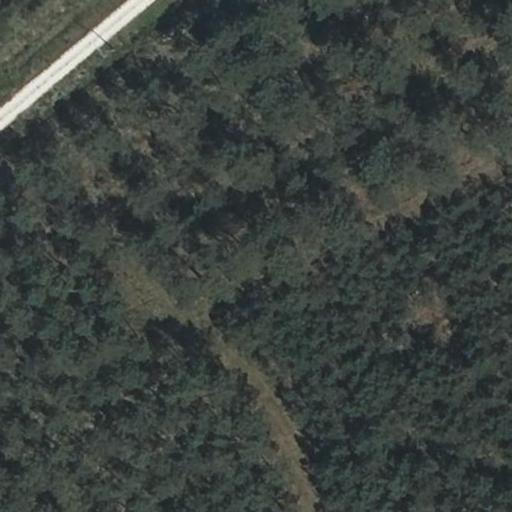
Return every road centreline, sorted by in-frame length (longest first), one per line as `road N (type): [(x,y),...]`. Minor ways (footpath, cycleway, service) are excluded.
road 1 (track): [(0,266),(311,0)]
road 2 (track): [(0,116),(140,0)]
